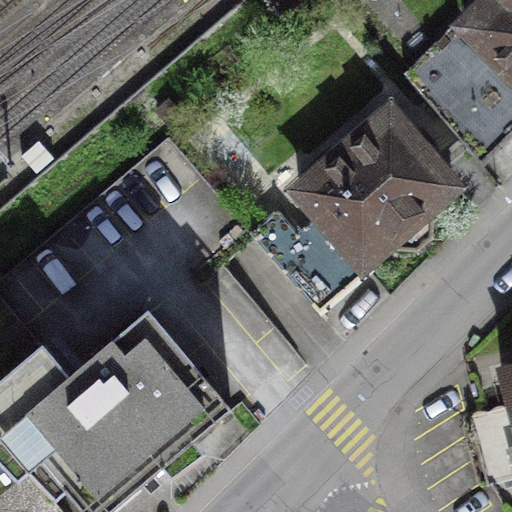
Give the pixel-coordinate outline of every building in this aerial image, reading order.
[(511,0),(456,0),(433,22),(511,103),(511,0)] [(426,35),(370,88),(454,174),(509,121),(426,35)] [(354,106),(257,199),(347,293),(444,200),(354,106)] [(103,511),(226,413),(147,316),(69,379),(42,346),(0,380),(0,442),(37,488),(44,482),(68,511),(103,511)] [(511,381),(502,384),(511,422),(511,381)]
